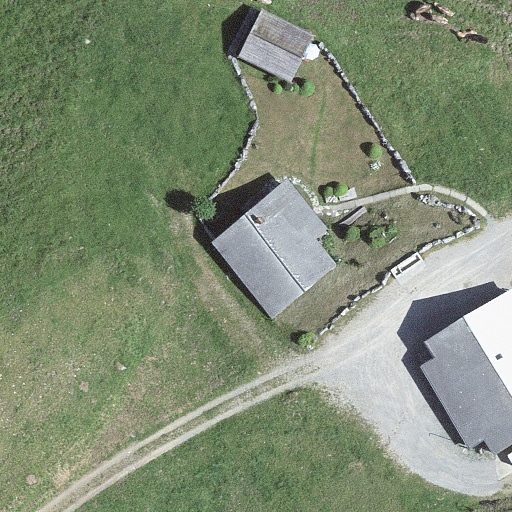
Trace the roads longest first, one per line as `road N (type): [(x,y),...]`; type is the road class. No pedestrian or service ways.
road 1 (track): [(36,511),(78,465),(511,234)]
road 2 (track): [(195,0),(205,37),(186,223),(194,271),(213,302),(277,359)]
road 3 (track): [(325,60),(409,186),(511,217)]
